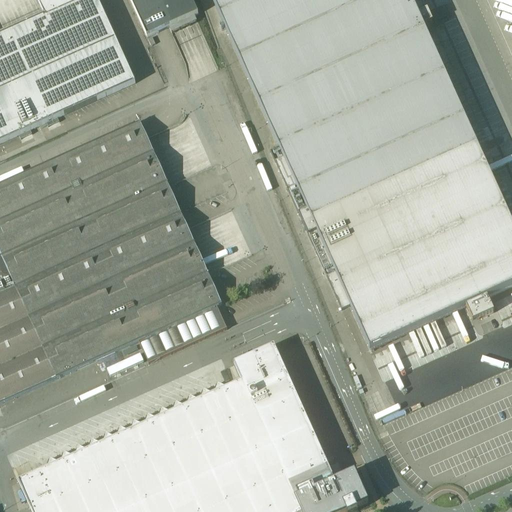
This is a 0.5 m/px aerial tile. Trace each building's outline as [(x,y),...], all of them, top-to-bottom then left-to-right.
[(0,36),(0,61),(31,131),(135,84),(97,0),(36,0),(44,17),(0,36)] [(129,0),(147,39),(198,16),(190,0),(129,0)] [(350,308),(370,351),(465,308),(469,315),(472,323),(478,320),(493,314),(487,299),(511,287),(511,226),(423,28),(432,24),(427,13),(418,17),(410,0),(211,0),(279,149),(270,153),(341,312),(350,308)] [(0,145),(31,131),(0,61),(0,145)] [(0,275),(7,292),(93,254),(181,215),(178,209),(177,209),(173,201),(174,200),(140,124),(0,186),(0,275)] [(149,365),(227,330),(217,308),(222,306),(219,300),(218,300),(214,291),(215,291),(181,215),(93,254),(134,346),(139,343),(149,365)] [(0,405),(98,362),(134,346),(93,254),(7,292),(0,295),(0,405)] [(18,483),(23,493),(31,511),(357,511),(356,509),(368,504),(354,474),(334,483),(332,478),(333,478),(274,347),(234,365),(242,383),(229,389),(218,385),(214,395),(204,391),(200,401),(190,397),(186,407),(176,404),(172,414),(162,410),(158,420),(148,416),(144,426),(134,422),(130,432),(120,429),(116,439),(106,435),(102,445),(92,441),(88,451),(78,447),(74,457),(64,454),(60,464),(50,460),(46,471),(18,483)]
